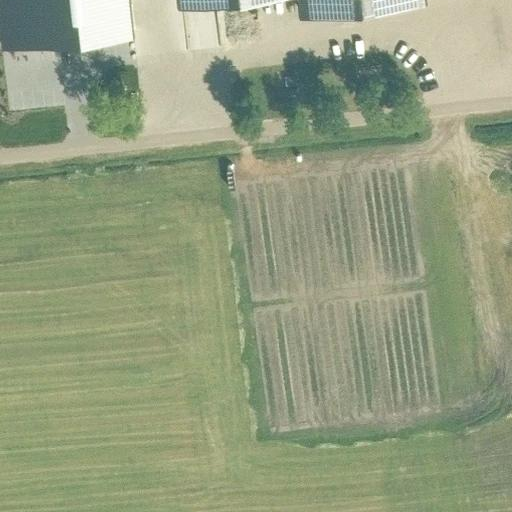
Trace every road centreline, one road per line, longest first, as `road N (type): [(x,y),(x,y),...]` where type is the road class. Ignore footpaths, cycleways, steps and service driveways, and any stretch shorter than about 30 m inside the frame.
road 1 (unclassified): [(0,153),(511,100)]
road 2 (unknown): [(439,108),(416,36),(387,25),(245,34),(172,59)]
